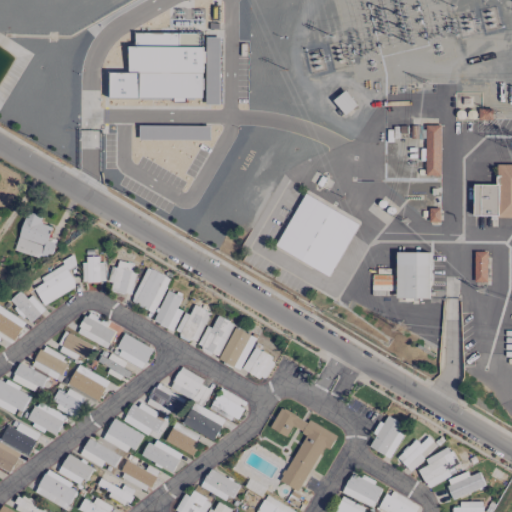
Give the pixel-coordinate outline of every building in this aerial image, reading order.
[(106,99),(201,100),(202,33),(134,32),(134,46),(128,46),(128,72),(106,72),(106,99)] [(220,37),(205,37),(205,104),(219,105),(220,37)] [(357,105),(345,90),(333,100),(345,115),(357,105)] [(440,176),(441,125),(425,125),(425,176),(440,176)] [(511,164),(496,164),(496,185),(473,184),(473,216),(511,216),(511,164)] [(330,276),(358,223),(304,194),(276,247),(330,276)] [(429,209),(429,222),(439,221),(439,208),(429,209)] [(15,249),(50,260),(55,242),(48,240),(51,227),(40,223),(42,216),(26,211),(15,249)] [(486,282),(487,251),(474,251),(474,281),(486,282)] [(428,299),(429,252),(396,252),(396,298),(428,299)] [(39,276),(42,282),(33,288),(43,305),(76,287),(66,270),(76,265),(72,257),(39,276)] [(82,282),(104,282),(104,258),(82,259),(82,282)] [(107,288),(127,294),(137,266),(116,259),(107,288)] [(154,313),(169,277),(145,267),(130,303),(154,313)] [(372,295),(385,295),(385,291),(395,291),(394,274),(371,275),(372,295)] [(8,301),(29,323),(44,309),(30,295),(27,299),(19,290),(8,301)] [(176,308),(181,296),(166,290),(153,322),(173,330),(181,310),(176,308)] [(210,312),(193,305),(188,315),(183,312),(174,333),(195,343),(210,312)] [(0,332),(12,341),(24,323),(0,306),(0,332)] [(216,357),(233,324),(217,316),(210,327),(207,325),(196,347),(216,357)] [(255,338),(234,327),(218,359),(239,370),(255,338)] [(56,350),(75,359),(77,356),(85,359),(92,345),(65,332),(56,350)] [(114,354),(141,369),(152,349),(125,334),(114,354)] [(31,366),(61,382),(72,361),(42,345),(31,366)] [(264,380),(274,358),(252,348),(242,370),(264,380)] [(106,359),(99,355),(96,361),(109,368),(107,372),(125,381),(130,372),(122,368),(125,362),(109,354),(106,359)] [(45,376),(18,363),(10,380),(37,392),(45,376)] [(67,386),(99,399),(108,379),(75,366),(67,386)] [(193,401),(181,424),(213,440),(221,424),(199,412),(210,390),(200,385),(203,379),(180,367),(168,388),(193,401)] [(28,393),(0,379),(0,407),(17,415),(28,393)] [(145,403),(173,418),(184,398),(156,383),(145,403)] [(244,399),(218,388),(211,407),(237,417),(244,399)] [(57,389),(49,404),(75,416),(84,397),(67,389),(65,393),(57,389)] [(65,416),(36,401),(26,421),(54,436),(65,416)] [(153,437),(163,418),(133,401),(122,420),(153,437)] [(336,436),(281,407),(270,428),(287,436),(292,427),(305,434),(280,481),(299,491),(322,446),(329,449),(336,436)] [(367,446),(390,458),(407,426),(385,414),(367,446)] [(101,439),(128,454),(140,435),(113,419),(101,439)] [(0,439),(27,455),(39,434),(18,422),(14,429),(7,425),(0,437),(0,439)] [(414,439),(396,458),(411,471),(436,444),(427,436),(419,444),(414,439)] [(100,466),(103,462),(112,467),(119,455),(87,438),(78,455),(100,466)] [(140,457),(172,472),(180,454),(148,439),(140,457)] [(0,467),(8,473),(20,453),(0,440),(0,467)] [(424,459),(427,464),(417,469),(427,488),(450,476),(447,470),(458,464),(448,446),(424,459)] [(57,472),(81,485),(91,467),(66,454),(57,472)] [(118,477),(148,491),(155,475),(150,472),(150,470),(126,460),(118,477)] [(238,485),(211,468),(199,486),(227,503),(238,485)] [(76,484),(43,472),(34,495),(67,508),(76,484)] [(382,486),(351,472),(341,493),(372,507),(382,486)] [(484,487),(479,473),(446,485),(451,499),(484,487)] [(100,479),(118,486),(120,482),(102,474),(100,479)] [(134,491),(122,484),(119,489),(99,478),(96,485),(109,492),(107,496),(126,506),(134,491)] [(415,511),(419,506),(388,489),(377,509),(382,511),(415,511)] [(189,496),(183,493),(174,511),(203,511),(210,500),(192,491),(189,496)] [(18,511),(39,511),(42,505),(19,495),(12,509),(18,511)] [(293,511),(294,510),(265,495),(256,511),(293,511)] [(332,511),(363,511),(366,508),(340,496),(332,511)] [(107,511),(110,505),(94,499),(92,502),(81,498),(77,510),(82,511),(107,511)] [(481,511),(481,501),(459,502),(459,507),(451,507),(451,511),(481,511)] [(229,511),(231,510),(218,502),(213,511),(209,509),(206,511),(229,511)]
